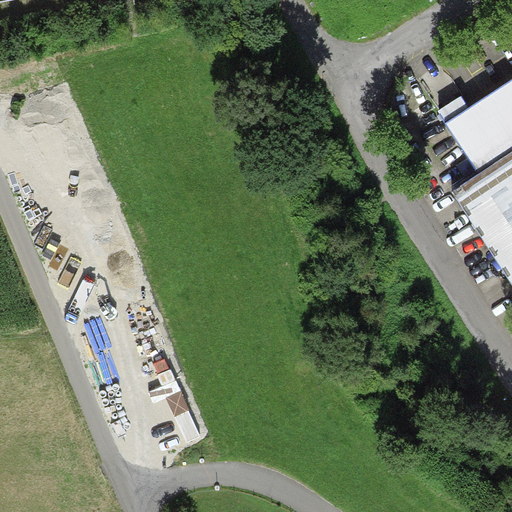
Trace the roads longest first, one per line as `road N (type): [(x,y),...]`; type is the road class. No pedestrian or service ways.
road 1 (unclassified): [(511,381),(341,87)]
road 2 (unclassified): [(125,488),(0,191)]
road 3 (residential): [(125,488),(233,478),(276,490),(309,511)]
road 4 (unclassified): [(341,87),(465,0)]
